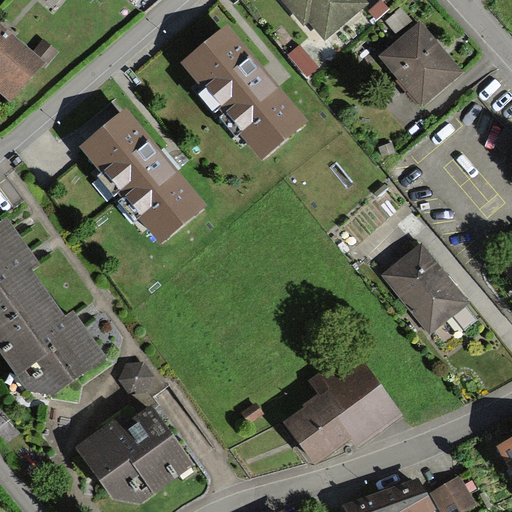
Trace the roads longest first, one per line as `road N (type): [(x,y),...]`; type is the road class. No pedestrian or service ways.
road 1 (residential): [(230,511),(427,445),(511,406)]
road 2 (residential): [(175,0),(0,150)]
